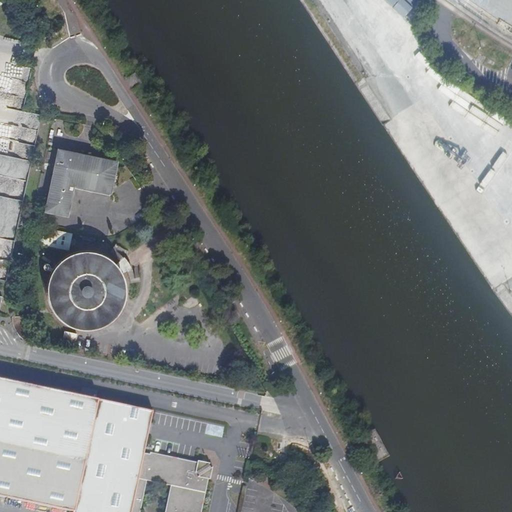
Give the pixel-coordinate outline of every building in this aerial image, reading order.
[(467,115),(483,121),(486,112),(478,109),(478,108),(470,105),(467,115)] [(117,164),(59,152),(48,211),(68,215),(74,186),(111,194),(117,164)] [(32,242),(70,250),(73,234),(35,226),(32,242)] [(48,271),(45,278),(45,282),(44,286),(44,290),(45,294),(46,300),(48,306),(49,308),(52,312),(58,318),(64,323),(71,326),(75,327),(83,328),(91,327),(99,325),(106,321),(112,316),(114,313),(117,310),(119,306),(120,303),(122,295),(123,291),(123,287),(123,283),(121,275),(117,268),(114,264),(109,259),(106,256),(103,254),(99,252),(92,250),(84,249),(76,250),(72,251),(65,254),(58,258),(53,264),(48,271)] [(24,339),(27,340),(33,329),(30,328),(29,328),(27,326),(25,324),(24,321),(23,318),(24,316),(24,314),(12,314),(11,317),(12,323),(13,328),(15,331),(18,335),(19,336),(24,339)] [(74,332),(61,329),(58,343),(71,345),(74,332)] [(197,462),(149,452),(147,455),(141,453),(149,412),(0,380),(0,496),(70,511),(137,511),(144,480),(167,485),(161,511),(198,511),(206,475),(197,462)] [(217,436),(219,427),(207,424),(205,433),(217,436)]
